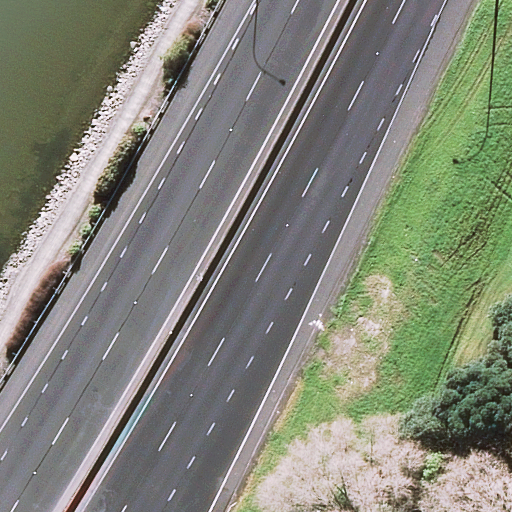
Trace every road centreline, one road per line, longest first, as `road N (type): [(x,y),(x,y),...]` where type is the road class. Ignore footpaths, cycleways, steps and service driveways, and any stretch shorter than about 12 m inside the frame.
road 1 (trunk): [(10,511),(297,0)]
road 2 (trunk): [(365,81),(123,511)]
road 3 (trunk): [(365,81),(243,385),(181,511)]
